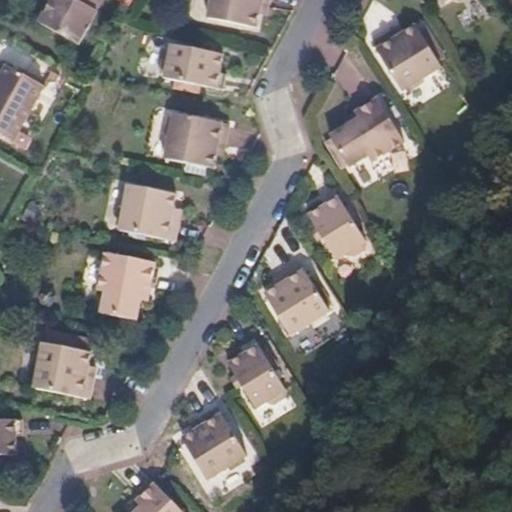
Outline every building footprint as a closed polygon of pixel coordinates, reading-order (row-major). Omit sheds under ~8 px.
[(56,0),(55,4),(43,25),(82,47),(108,0),(56,0)] [(274,0),(216,0),(212,19),(261,28),(263,15),(265,5),(274,6),(274,0)] [(274,6),(265,5),(263,15),(272,17),(274,6)] [(397,30),(377,42),(406,90),(447,66),(421,23),(408,31),(400,36),(397,30)] [(404,26),(397,30),(400,36),(408,31),(404,26)] [(171,57),(167,60),(164,72),(168,80),(228,92),(232,77),(226,75),(230,56),(177,46),(174,58),(171,57)] [(48,92),(11,71),(0,91),(0,135),(19,145),(48,92)] [(352,122),(336,131),(355,165),(375,154),(378,159),(410,140),(384,95),(361,108),(365,115),(352,122)] [(365,115),(361,108),(348,115),(352,122),(365,115)] [(234,126),(178,116),(169,163),(217,172),(219,157),(221,148),(230,149),(234,126)] [(230,149),(221,148),(219,157),(228,159),(230,149)] [(178,196),(130,187),(121,231),(177,242),(182,219),(174,217),(176,209),(178,196)] [(330,202),(313,212),(340,258),(353,251),(355,255),(371,246),(368,242),(370,241),(338,188),(326,195),(330,202)] [(184,210),(176,209),(174,217),(182,219),(184,210)] [(158,267),(111,257),(102,294),(109,296),(104,318),(138,326),(143,304),(146,294),(152,296),(158,267)] [(279,286),(269,293),(295,336),(333,313),(302,263),(282,275),(286,282),(279,286)] [(286,282),(282,275),(275,279),(279,286),(286,282)] [(152,296),(146,294),(143,304),(150,306),(152,296)] [(247,351),(230,361),(260,408),(271,402),(276,405),(289,396),(290,390),(257,337),(244,346),(247,351)] [(94,354),(47,345),(38,392),(92,402),(97,379),(90,378),(92,368),(94,354)] [(99,370),(92,368),(90,378),(97,379),(99,370)] [(193,430),(182,436),(208,480),(249,456),(219,405),(198,418),(202,424),(193,430)] [(198,418),(189,423),(193,430),(202,424),(198,418)] [(0,457),(17,458),(17,438),(23,438),(23,420),(0,420),(0,457)] [(147,507),(141,511),(178,511),(155,486),(141,500),(147,507)] [(141,511),(147,507),(141,500),(132,509),(134,511),(141,511)]
